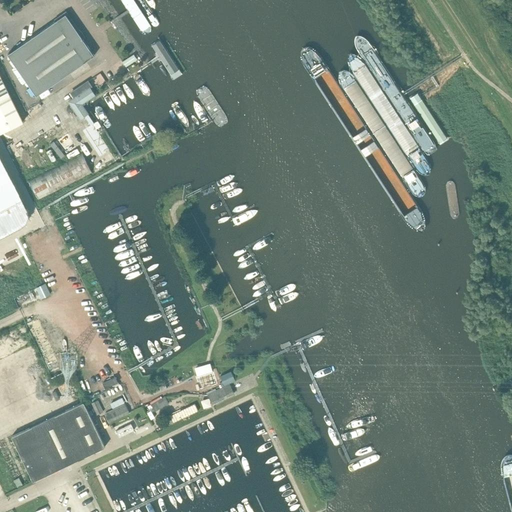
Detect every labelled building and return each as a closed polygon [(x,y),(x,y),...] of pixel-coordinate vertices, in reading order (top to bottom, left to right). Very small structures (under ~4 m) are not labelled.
[(149,29),(129,0),(117,0),(141,34),(148,34),(149,29)] [(66,14),(8,54),(36,96),(94,56),(66,14)] [(173,83),(183,76),(158,41),(149,47),(173,83)] [(133,55),(123,62),(126,67),(136,60),(133,55)] [(0,70),(0,123),(0,125),(22,114),(0,70)] [(76,95),(68,101),(80,119),(85,116),(91,125),(93,124),(94,123),(88,114),(89,114),(83,104),(96,95),(86,80),(72,89),(76,95)] [(408,100),(438,148),(445,143),(415,96),(408,100)] [(58,139),(54,141),(63,157),(67,154),(69,158),(80,152),(66,129),(56,136),(58,139)] [(110,154),(100,160),(103,165),(113,159),(110,154)] [(0,292),(47,269),(0,174),(0,292)] [(213,380),(215,380),(213,371),(197,376),(199,384),(200,383),(202,389),(214,386),(213,380)] [(228,373),(220,376),(224,386),(235,380),(231,372),(231,371),(228,373)] [(115,377),(103,383),(105,389),(118,383),(115,377)] [(208,394),(212,404),(234,394),(229,384),(222,387),(208,394)] [(151,404),(155,411),(169,403),(165,396),(151,404)] [(95,410),(92,411),(94,415),(97,414),(97,415),(103,412),(98,400),(92,403),(95,410)] [(11,436),(33,481),(105,447),(84,402),(11,436)] [(104,414),(108,422),(129,412),(125,404),(104,414)] [(169,415),(172,423),(198,411),(195,404),(169,415)] [(116,431),(119,437),(133,430),(130,424),(116,431)]
